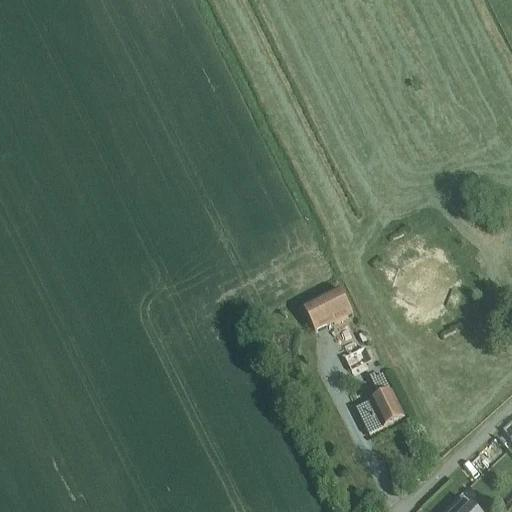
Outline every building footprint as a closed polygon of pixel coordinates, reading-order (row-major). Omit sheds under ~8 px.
[(304,312),(316,337),(353,318),(341,293),(304,312)] [(365,350),(345,361),(352,375),(372,364),(365,350)] [(380,402),(357,413),(370,440),(405,423),(384,380),(377,383),(375,379),(370,381),(380,402)] [(492,465),(505,452),(497,443),(484,456),(492,465)] [(474,511),(465,503),(455,511),(474,511)]
